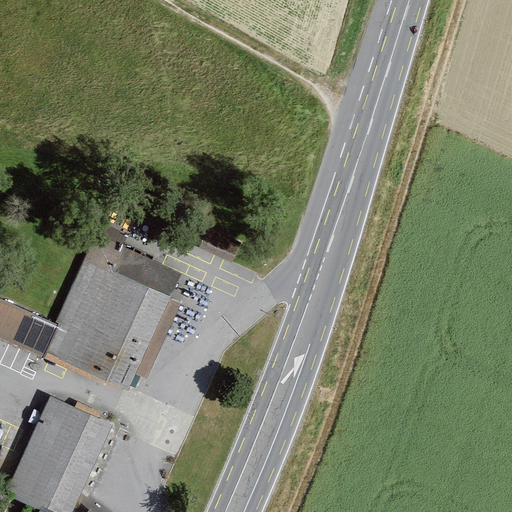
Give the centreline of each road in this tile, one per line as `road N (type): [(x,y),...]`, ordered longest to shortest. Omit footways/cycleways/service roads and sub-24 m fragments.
road 1 (track): [(292,511),(322,443),(459,0)]
road 2 (primary): [(350,185),(216,511)]
road 3 (primary): [(233,511),(301,345),(350,185)]
road 4 (primary): [(251,511),(306,373),(350,185)]
road 5 (track): [(373,112),(167,0)]
road 6 (primary): [(408,0),(350,185)]
